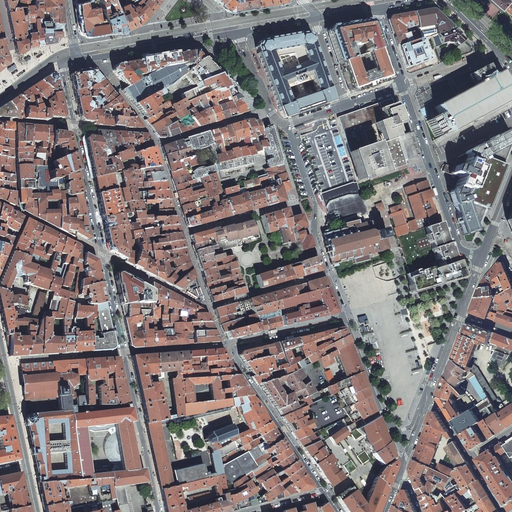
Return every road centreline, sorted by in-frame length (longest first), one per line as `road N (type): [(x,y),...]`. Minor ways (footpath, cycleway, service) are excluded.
road 1 (residential): [(159,511),(62,72),(79,60)]
road 2 (residential): [(388,431),(320,253),(313,198),(283,122)]
road 3 (residential): [(480,257),(457,243),(402,85)]
road 4 (residential): [(79,60),(238,32)]
